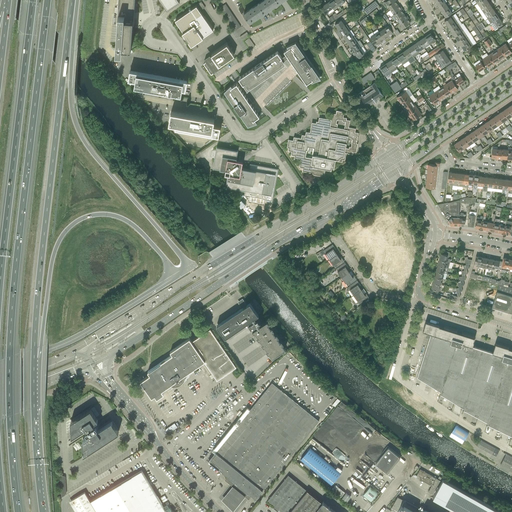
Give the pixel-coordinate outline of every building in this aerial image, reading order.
[(117,8),(117,15),(117,24),(118,24),(116,46),(131,47),(133,25),(134,25),(133,25),(133,20),(134,20),(135,12),(134,12),(134,0),(118,0),(118,8),(117,8)] [(161,0),(167,9),(179,0),(161,0)] [(276,0),(263,0),(258,4),(264,12),(279,3),(276,0)] [(328,2),(332,8),(333,10),(339,6),(337,4),(334,0),(331,0),(328,2)] [(387,0),(385,2),(383,4),(385,7),(387,6),(390,10),(398,5),(396,3),(397,2),(395,0),(387,0)] [(481,0),(477,4),(480,8),(488,3),(486,0),(481,0)] [(197,4),(201,10),(205,7),(201,1),(197,4)] [(375,1),(364,10),(367,14),(378,5),(375,1)] [(332,8),(328,2),(323,6),(322,6),(326,12),(327,12),(326,12),(332,8)] [(439,7),(442,11),(448,8),(444,3),(439,7)] [(480,8),(484,14),(492,8),(488,3),(480,8)] [(258,4),(243,13),(249,22),(264,12),(258,4)] [(390,10),(393,14),(402,9),(400,7),(399,7),(398,5),(390,10)] [(186,36),(189,41),(192,45),(213,30),(196,6),(175,21),(186,36)] [(448,8),(442,11),(442,12),(442,13),(443,15),(444,15),(446,17),(445,17),(452,13),(451,13),(448,8)] [(484,14),(487,19),(495,13),(492,8),(484,14)] [(393,14),(391,16),(394,20),(396,19),(404,14),(402,11),(403,11),(402,9),(393,14)] [(487,19),(490,23),(498,18),(495,13),(487,19)] [(396,19),(400,23),(408,18),(407,15),(405,16),(404,14),(396,19)] [(444,21),(448,26),(456,20),(453,15),(450,17),(444,21)] [(408,18),(400,23),(403,28),(410,23),(408,20),(409,20),(408,18)] [(498,18),(490,23),(490,24),(495,31),(498,28),(497,27),(502,23),(498,18)] [(339,29),(339,30),(345,26),(340,20),(341,20),(341,19),(334,24),(335,24),(339,29),(338,29),(339,29)] [(448,26),(451,31),(460,25),(456,20),(448,26)] [(479,24),(476,26),(480,31),(482,29),(485,27),(481,23),(479,24)] [(345,26),(339,30),(342,35),(343,35),(348,31),(350,30),(346,25),(345,26)] [(451,31),(454,36),(463,30),(460,25),(451,31)] [(388,26),(383,29),(389,37),(391,36),(390,35),(393,33),(388,26)] [(383,29),(379,32),(384,39),(386,37),(387,39),(389,37),(383,29)] [(454,36),(458,41),(467,35),(463,30),(454,36)] [(346,41),(347,41),(352,37),(348,31),(343,35),(346,40),(346,41)] [(379,32),(374,35),(380,43),(382,42),(381,41),(384,39),(379,32)] [(425,37),(424,37),(430,45),(432,43),(433,43),(435,42),(435,41),(436,41),(430,33),(425,37)] [(380,43),(374,35),(370,38),(375,45),(377,43),(378,45),(380,43)] [(458,41),(461,46),(470,40),(467,35),(458,41)] [(352,37),(347,41),(350,46),(350,47),(350,46),(351,46),(358,42),(354,36),(352,37)] [(419,41),(423,47),(424,48),(430,44),(424,37),(419,41)] [(245,41),(251,49),(255,46),(249,38),(245,41)] [(354,52),(360,48),(363,46),(359,40),(358,42),(351,46),(354,52)] [(470,40),(461,46),(465,51),(464,51),(465,51),(471,47),(473,45),(470,41),(470,40)] [(370,41),(368,43),(366,44),(372,52),(376,50),(370,41)] [(419,41),(413,45),(417,50),(419,52),(424,49),(424,48),(423,47),(419,41)] [(285,54),(298,71),(306,84),(311,81),(311,82),(321,78),(318,75),(296,42),(295,42),(286,46),(288,48),(285,50),(287,52),(285,54)] [(505,43),(500,47),(506,56),(511,52),(509,48),(511,47),(511,48),(511,47),(508,43),(509,44),(507,45),(505,43)] [(212,56),(206,60),(203,62),(211,73),(216,69),(215,68),(234,55),(227,44),(211,54),(212,56)] [(413,45),(408,49),(412,54),(417,50),(413,45),(413,44),(413,45)] [(500,47),(494,51),(500,60),(506,56),(500,47)] [(356,59),(360,57),(362,59),(367,56),(365,53),(364,54),(360,48),(354,52),(353,53),(355,55),(354,56),(356,59)] [(408,49),(402,52),(408,61),(414,57),(412,54),(408,49),(408,48),(407,48),(408,49)] [(434,56),(438,61),(446,55),(442,50),(434,56)] [(240,77),(238,78),(243,84),(244,83),(246,86),(247,87),(248,87),(250,85),(263,77),(268,73),(281,64),(280,63),(279,63),(282,61),(280,58),(282,57),(281,56),(277,51),(276,52),(240,77)] [(494,51),(488,55),(494,64),(500,60),(494,51)] [(402,53),(397,56),(401,62),(402,64),(404,67),(410,64),(408,61),(402,52),(402,53)] [(446,55),(438,61),(441,66),(440,67),(441,69),(451,62),(449,60),(446,55)] [(483,61),(481,62),(483,65),(485,64),(488,68),(494,64),(488,55),(482,59),(483,61)] [(396,56),(391,60),(395,65),(401,62),(397,56),(396,56)] [(391,60),(385,64),(389,70),(391,73),(397,69),(395,65),(391,60)] [(479,60),(473,64),(475,66),(478,71),(484,67),(483,66),(483,65),(481,62),(479,60)] [(455,62),(446,67),(450,73),(452,72),(450,69),(457,65),(455,62)] [(380,67),(379,68),(382,72),(384,74),(386,77),(391,73),(389,70),(385,64),(380,68),(380,67)] [(128,79),(135,80),(134,85),(168,92),(168,93),(178,95),(178,93),(181,94),(182,89),(186,89),(187,80),(130,69),(128,79)] [(371,73),(361,79),(364,83),(369,80),(370,82),(374,79),(373,77),(374,77),(371,73)] [(456,75),(453,77),(455,80),(457,83),(458,85),(464,81),(461,76),(459,73),(456,75)] [(451,80),(446,84),(452,93),(458,89),(455,85),(457,84),(457,83),(455,80),(453,77),(452,76),(450,77),(451,77),(452,80),(451,80)] [(397,81),(390,86),(395,93),(402,88),(397,81)] [(444,85),(440,88),(446,97),(452,93),(446,84),(445,82),(442,84),(444,85)] [(361,97),(367,107),(374,102),(375,102),(377,101),(377,100),(383,96),(377,86),(377,87),(374,83),(370,86),(363,91),(363,90),(358,93),(361,97)] [(224,91),(224,92),(248,126),(257,122),(255,119),(259,116),(238,86),(237,87),(235,85),(232,86),(231,84),(224,91)] [(440,88),(434,92),(440,101),(446,97),(440,88)] [(408,89),(396,97),(400,103),(412,95),(408,89)] [(440,101),(434,92),(428,96),(434,105),(440,101)] [(412,95),(400,103),(404,108),(413,102),(417,100),(416,98),(415,99),(412,95)] [(404,108),(408,114),(417,108),(413,102),(404,108)] [(417,108),(408,114),(412,120),(421,114),(417,108)] [(507,108),(502,111),(507,118),(511,115),(507,108)] [(302,171),(309,172),(312,173),(312,174),(321,176),(322,174),(324,174),(325,168),(331,169),(332,167),(334,167),(335,160),(342,162),(342,159),(345,160),(346,153),(353,154),(354,152),(356,152),(357,143),(356,143),(358,133),(355,132),(355,128),(348,127),(350,120),(346,120),(346,118),(343,117),(344,114),(342,113),(342,112),(336,110),(336,114),(332,113),(331,117),(328,116),(327,119),(325,118),(310,128),(310,132),(306,132),(305,135),(301,134),(301,138),(298,137),(297,140),(297,139),(296,139),(296,138),(295,139),(293,139),(293,140),(288,139),(287,147),(288,147),(288,150),(291,151),(291,155),(294,155),(293,159),(300,160),(299,167),(303,168),(302,171)] [(502,111),(497,115),(502,121),(507,118),(502,111)] [(168,124),(175,125),(175,128),(218,136),(220,127),(213,125),(214,120),(171,112),(168,124)] [(497,115),(493,118),(497,125),(502,121),(497,115)] [(493,118),(488,121),(493,128),(497,125),(493,118)] [(488,121),(483,124),(488,131),(493,128),(488,121)] [(483,124),(478,128),(483,134),(488,131),(483,124)] [(478,128),(474,131),(478,138),(483,134),(478,128)] [(474,131),(469,134),(473,141),(478,138),(474,131)] [(469,134),(464,137),(469,144),(471,148),(476,145),(473,141),(469,134)] [(464,137),(459,141),(464,148),(469,144),(464,137)] [(464,148),(459,141),(454,144),(459,151),(464,148)] [(243,161),(236,160),(237,151),(217,147),(213,167),(225,170),(225,173),(228,174),(226,186),(245,190),(244,195),(272,200),(278,169),(250,164),(249,169),(241,168),(243,161)] [(440,163),(435,162),(434,165),(428,164),(425,187),(435,188),(437,165),(439,166),(440,163)] [(451,225),(459,225),(459,214),(459,206),(459,203),(459,200),(454,201),(437,204),(451,225)] [(372,231),(378,227),(388,242),(381,270),(398,274),(403,253),(399,252),(400,248),(402,247),(403,244),(400,241),(404,238),(401,238),(397,231),(393,230),(385,217),(386,215),(382,210),(344,234),(343,239),(347,246),(349,247),(371,233),(372,231)] [(467,226),(473,227),(476,215),(469,214),(467,226)] [(488,221),(486,230),(492,231),(494,218),(495,215),(495,214),(493,214),(491,222),(488,221)] [(506,221),(503,233),(509,234),(510,229),(511,226),(511,222),(510,222),(508,221),(506,221)] [(369,243),(352,254),(357,262),(374,251),(369,243)] [(325,250),(323,251),(325,253),(329,259),(336,254),(332,248),(334,247),(332,245),(325,250)] [(441,253),(439,259),(450,262),(451,259),(448,259),(449,252),(445,251),(444,254),(441,253)] [(329,259),(333,265),(334,264),(336,267),(344,262),(342,259),(340,260),(336,254),(329,259)] [(480,265),(479,267),(485,268),(486,266),(486,267),(486,266),(487,265),(488,259),(482,257),(480,265)] [(501,269),(507,270),(509,259),(503,258),(501,269)] [(439,259),(438,265),(446,267),(448,268),(450,262),(439,259)] [(486,266),(485,268),(491,270),(491,269),(492,268),(494,260),(488,259),(487,265),(486,266),(486,267),(486,266)] [(492,268),(491,269),(494,270),(494,268),(495,267),(498,268),(498,267),(498,266),(499,261),(494,260),(492,268)] [(337,268),(336,269),(337,271),(341,277),(342,277),(349,272),(345,266),(346,265),(344,263),(340,266),(338,267),(337,268)] [(436,271),(434,276),(440,278),(442,279),(445,279),(447,274),(444,273),(436,271)] [(342,277),(341,277),(347,285),(349,285),(352,282),(356,279),(354,276),(353,277),(349,272),(342,277)] [(347,288),(347,290),(349,290),(350,290),(350,291),(353,295),(361,290),(357,284),(359,283),(357,280),(353,283),(349,286),(350,286),(347,288)] [(433,282),(431,288),(436,289),(434,294),(438,295),(439,290),(440,288),(440,285),(441,284),(433,282)] [(511,299),(511,287),(508,287),(503,286),(498,285),(492,307),(508,312),(511,299)] [(453,288),(452,291),(456,290),(457,297),(460,296),(459,292),(458,288),(455,288),(453,288)] [(361,290),(353,295),(357,301),(359,300),(361,302),(368,297),(366,295),(365,295),(361,290)] [(248,304),(217,325),(225,336),(251,318),(252,319),(253,321),(248,324),(250,326),(251,327),(251,328),(256,325),(257,327),(260,325),(259,323),(260,322),(258,318),(256,319),(254,317),(254,316),(257,314),(258,315),(261,313),(251,301),(249,303),(250,303),(248,304)] [(257,327),(252,330),(254,332),(255,332),(258,336),(257,337),(259,339),(260,339),(263,343),(262,344),(263,346),(265,345),(268,350),(266,350),(268,353),(269,352),(273,357),(285,349),(281,344),(283,343),(283,342),(281,341),(281,340),(280,341),(277,337),(278,336),(277,334),(276,334),(275,334),(272,330),(273,329),(272,327),(270,328),(267,323),(269,322),(268,322),(267,320),(260,325),(257,327)] [(430,334),(429,338),(417,376),(440,391),(439,395),(439,396),(440,393),(464,407),(462,411),(463,411),(464,409),(487,422),(486,426),(487,426),(487,423),(511,435),(510,439),(511,439),(511,437),(511,348),(495,344),(494,348),(494,347),(492,352),(472,346),(475,337),(462,332),(461,333),(457,332),(457,331),(444,327),(443,327),(426,322),(423,330),(425,331),(430,333),(430,334)] [(144,379),(141,381),(152,397),(155,395),(157,398),(162,394),(163,393),(161,390),(164,388),(172,383),(173,382),(174,383),(175,383),(176,383),(177,383),(178,383),(179,383),(180,382),(181,382),(181,381),(182,381),(184,378),(183,375),(186,373),(192,369),(198,365),(201,363),(204,361),(223,348),(210,329),(191,341),(189,338),(170,351),(172,355),(154,367),(148,372),(150,375),(144,379)] [(223,348),(204,361),(217,379),(226,373),(230,370),(236,366),(223,348)] [(225,480),(248,499),(251,495),(256,499),(262,491),(262,490),(318,421),(272,383),(240,422),(238,420),(236,421),(235,424),(237,426),(215,453),(208,461),(213,464),(213,463),(228,476),(225,480)] [(112,420),(98,429),(98,427),(98,426),(98,424),(96,423),(95,423),(94,422),(93,422),(98,419),(91,408),(71,421),(71,436),(71,437),(85,427),(87,429),(86,430),(86,431),(85,431),(86,433),(87,432),(88,433),(89,432),(90,434),(82,439),(83,455),(119,431),(112,421),(112,420)] [(174,423),(165,430),(168,434),(177,427),(174,423)] [(456,425),(451,433),(464,440),(469,433),(456,425)] [(476,446),(492,454),(495,448),(480,440),(476,446)] [(375,463),(387,473),(400,457),(388,447),(375,463)] [(310,448),(300,459),(331,484),(341,473),(310,448)] [(510,469),(509,471),(511,471),(511,457),(506,454),(500,464),(510,469)] [(428,491),(432,494),(433,494),(440,481),(420,469),(417,475),(421,477),(420,479),(422,480),(431,486),(428,491)] [(172,511),(170,507),(165,510),(142,470),(90,501),(84,492),(72,500),(78,511),(172,511)] [(335,511),(323,502),(322,502),(288,475),(267,500),(282,511),(335,511)] [(440,481),(433,494),(464,511),(506,511),(442,476),(440,481)] [(244,496),(231,486),(218,500),(231,511),(244,496)] [(370,486),(363,495),(371,501),(378,493),(370,486)] [(346,493),(342,497),(346,501),(350,497),(346,493)] [(390,509),(396,511),(428,511),(427,511),(426,511),(423,511),(406,502),(397,497),(390,509)]
